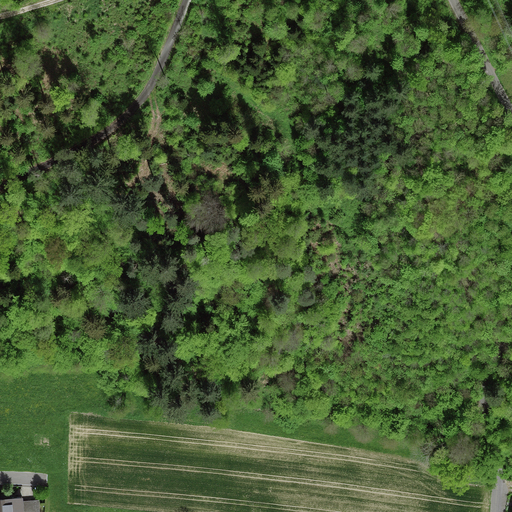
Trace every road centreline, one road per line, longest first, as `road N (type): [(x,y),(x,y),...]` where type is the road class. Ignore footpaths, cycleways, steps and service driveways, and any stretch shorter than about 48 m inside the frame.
road 1 (track): [(0,188),(132,111),(188,0)]
road 2 (residential): [(495,511),(482,393),(511,331)]
road 3 (residential): [(511,116),(450,0)]
